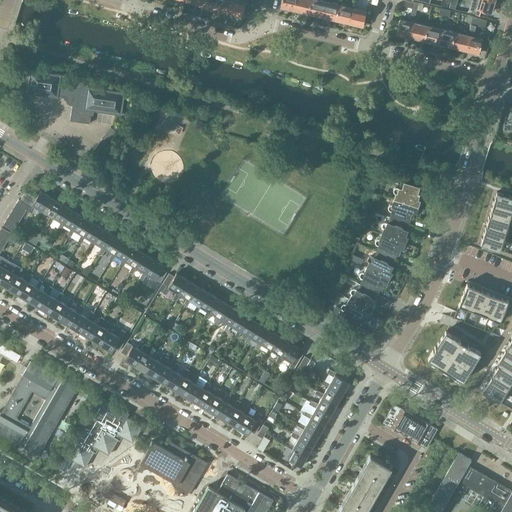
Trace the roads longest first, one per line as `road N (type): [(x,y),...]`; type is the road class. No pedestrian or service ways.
road 1 (residential): [(385,368),(32,155)]
road 2 (residential): [(311,499),(0,310)]
road 3 (residential): [(444,254),(494,90)]
road 4 (residential): [(511,445),(385,368)]
road 5 (residential): [(257,31),(230,40),(132,8)]
road 6 (residential): [(385,511),(414,456),(355,421)]
road 7 (residential): [(497,79),(370,48)]
road 8 (residential): [(385,368),(444,254)]
